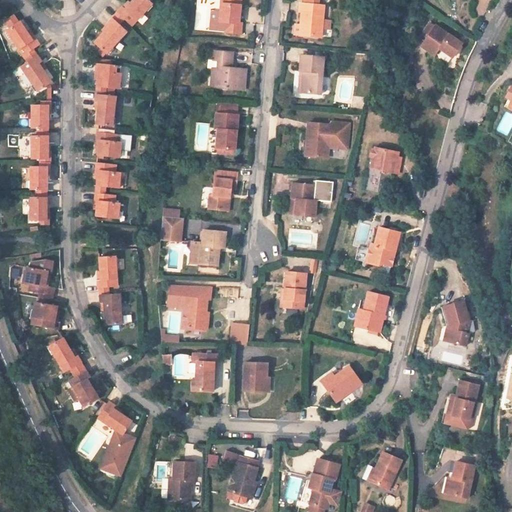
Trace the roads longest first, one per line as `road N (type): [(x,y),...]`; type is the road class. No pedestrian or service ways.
road 1 (residential): [(506,0),(462,90),(384,395),(350,424),(316,428),(190,423),(125,387),(97,350),(70,285),(66,36)]
road 2 (residential): [(276,0),(249,277)]
road 3 (residential): [(0,346),(75,511)]
